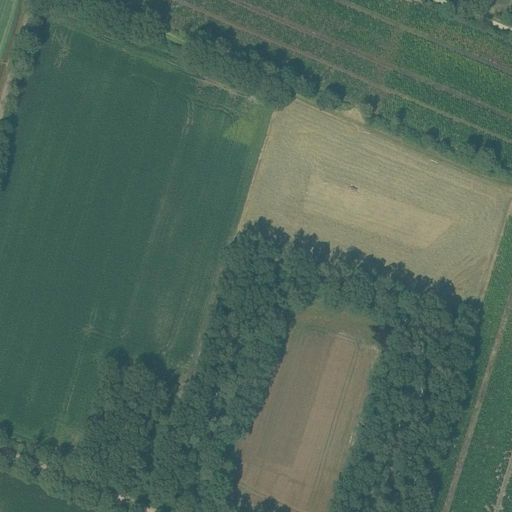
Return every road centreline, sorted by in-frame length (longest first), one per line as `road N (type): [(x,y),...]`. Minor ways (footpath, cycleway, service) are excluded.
road 1 (track): [(68,0),(511,185)]
road 2 (track): [(136,511),(0,456)]
